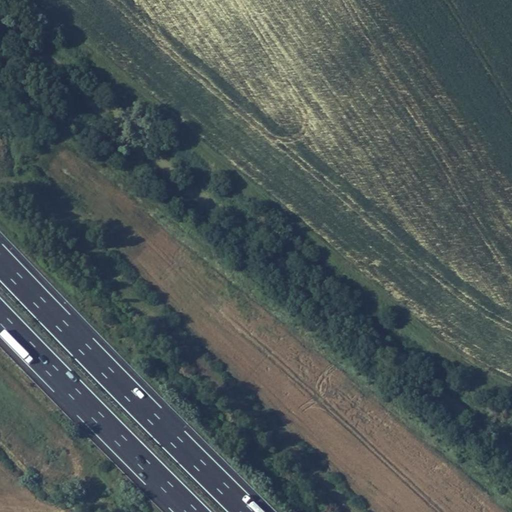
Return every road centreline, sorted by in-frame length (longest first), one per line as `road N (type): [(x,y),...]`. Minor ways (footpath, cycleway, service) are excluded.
road 1 (track): [(351,511),(30,189),(0,177)]
road 2 (motorway): [(248,511),(0,259)]
road 3 (motorway): [(0,315),(193,511)]
